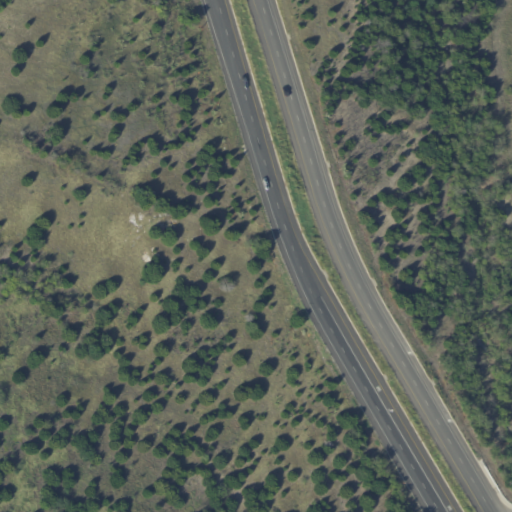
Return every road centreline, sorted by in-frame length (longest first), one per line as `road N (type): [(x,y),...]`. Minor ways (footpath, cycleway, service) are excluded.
road 1 (secondary): [(491,511),(351,267),(259,0)]
road 2 (secondary): [(214,0),(302,278),(439,511)]
